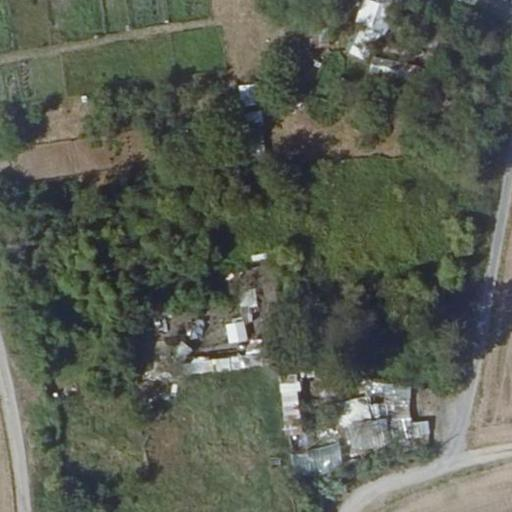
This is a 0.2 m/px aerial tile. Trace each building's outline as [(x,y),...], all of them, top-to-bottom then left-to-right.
[(297,20),(296,44),(322,46),(323,21),(297,20)] [(229,354),(188,360),(190,373),(230,368),(229,354)] [(385,381),(386,403),(411,402),(411,381),(385,381)] [(344,417),(371,411),(367,394),(340,401),(344,417)] [(367,416),(369,440),(388,439),(387,415),(367,416)] [(312,470),(344,462),(339,441),(307,448),(312,470)]
